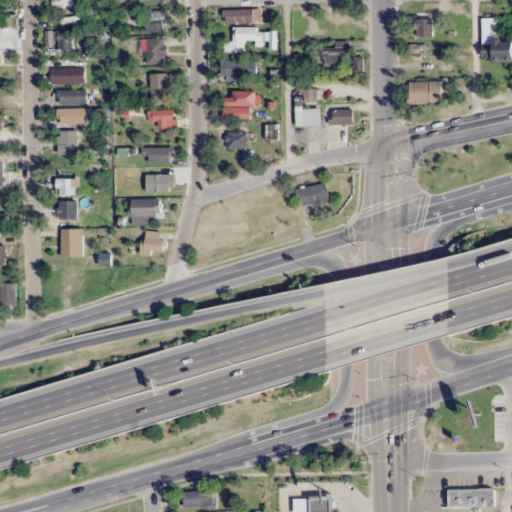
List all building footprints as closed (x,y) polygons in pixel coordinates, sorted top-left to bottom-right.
[(261,22),(261,9),(224,9),(224,22),(261,22)] [(146,32),(164,32),(164,11),(146,11),(146,32)] [(433,37),(433,19),(414,19),(414,37),(433,37)] [(354,36),(354,22),(337,22),(337,36),(354,36)] [(263,41),(263,27),(235,27),(235,41),(263,41)] [(74,48),(73,30),(57,31),(57,49),(74,48)] [(147,64),(166,64),(166,39),(147,39),(147,64)] [(482,60),(511,60),(511,39),(482,40),(482,60)] [(349,64),(349,42),(335,42),(335,50),(323,50),(323,64),(349,64)] [(224,61),(224,74),(255,74),(255,61),(224,61)] [(83,84),(83,68),(51,68),(52,84),(83,84)] [(169,74),(151,74),(151,100),(169,100),(169,74)] [(442,81),(409,81),(409,103),(442,103),(442,81)] [(88,104),(87,90),(58,90),(58,105),(88,104)] [(225,92),(225,106),(258,106),(258,92),(225,92)] [(90,108),(57,108),(57,123),(90,123),(90,108)] [(173,125),(173,110),(153,110),(153,125),(173,125)] [(354,110),(331,110),(331,125),(354,125),(354,110)] [(279,124),(266,124),(266,140),(279,140),(279,124)] [(59,131),(59,155),(76,155),(76,131),(59,131)] [(247,149),(247,132),(227,132),(227,149),(247,149)] [(172,164),(172,148),(143,148),(143,155),(150,155),(150,164),(172,164)] [(170,175),(146,175),(146,192),(170,192),(170,175)] [(76,178),(57,178),(57,195),(76,195),(76,178)] [(296,190),(301,208),(330,201),(326,183),(296,190)] [(162,199),(132,199),(132,226),(150,226),(150,216),(162,216),(162,199)] [(77,201),(58,201),(58,220),(77,220),(77,201)] [(83,258),(83,230),(61,230),(61,258),(83,258)] [(164,232),(142,232),(142,256),(164,256),(164,232)] [(65,298),(88,298),(88,279),(65,279),(65,298)] [(17,283),(1,283),(1,306),(17,306),(17,283)] [(433,367),(420,366),(420,378),(432,379),(433,367)] [(494,507),(494,488),(448,488),(448,507),(494,507)] [(216,491),(184,491),(184,507),(216,507),(216,491)] [(330,511),(331,497),(294,497),(294,511),(330,511)]
